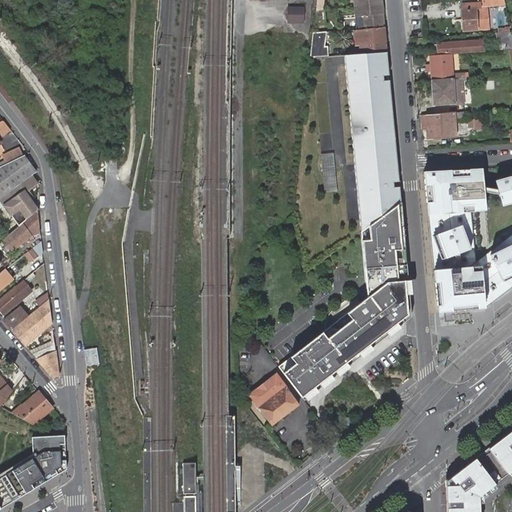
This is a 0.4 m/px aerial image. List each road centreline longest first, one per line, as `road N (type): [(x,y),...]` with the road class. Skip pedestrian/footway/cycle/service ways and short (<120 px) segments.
road 1 (residential): [(0,99),(48,176),(72,401)]
road 2 (residential): [(408,163),(429,405)]
road 3 (primary): [(429,405),(380,430),(272,511)]
road 4 (residential): [(397,0),(408,163)]
